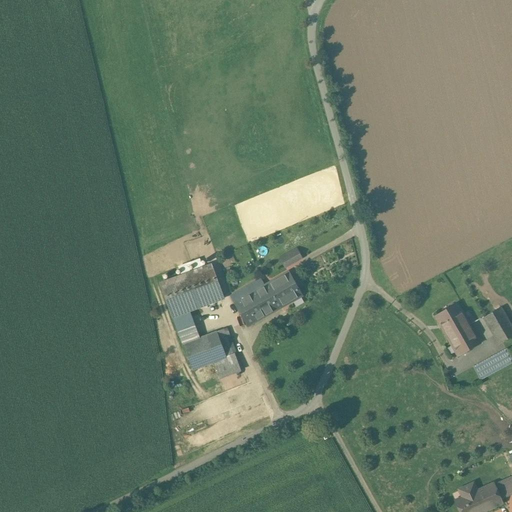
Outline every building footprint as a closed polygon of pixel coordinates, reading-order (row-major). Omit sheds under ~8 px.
[(280,255),(284,266),(304,259),(300,248),(280,255)] [(226,265),(236,262),(232,251),(222,254),(226,265)] [(212,267),(161,287),(193,370),(236,354),(226,329),(200,339),(190,311),(224,298),(212,267)] [(265,286),(235,303),(248,326),(301,296),(288,273),(265,286)] [(235,303),(265,286),(261,280),(231,296),(235,303)] [(457,304),(435,317),(458,356),(480,344),(474,334),(469,325),(457,304)] [(469,325),(474,334),(479,331),(485,341),(494,336),(499,345),(511,337),(511,327),(501,308),(484,318),(483,317),(469,325)] [(491,357),(499,370),(511,363),(511,359),(507,349),(491,357)] [(499,370),(491,357),(473,367),(480,380),(499,370)] [(511,476),(499,483),(504,495),(504,494),(511,491),(511,476)] [(464,497),(455,501),(460,511),(483,511),(502,503),(500,500),(506,498),(504,494),(504,495),(499,483),(494,485),(493,484),(477,491),(473,483),(469,485),(467,485),(466,487),(461,489),(464,497)]
